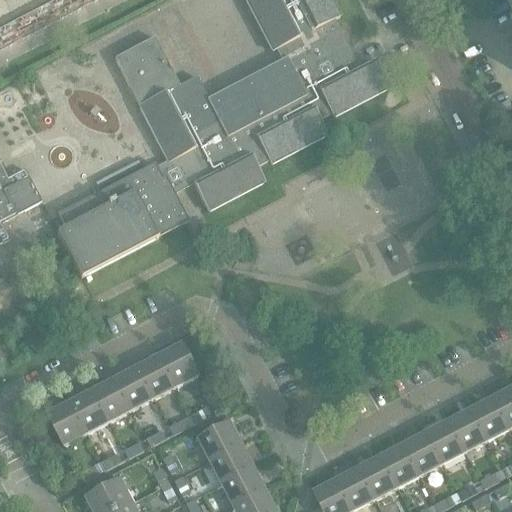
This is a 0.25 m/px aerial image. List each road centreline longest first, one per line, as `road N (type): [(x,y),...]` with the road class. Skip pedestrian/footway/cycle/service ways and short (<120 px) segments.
road 1 (residential): [(23,484),(1,439),(13,397),(215,297),(300,458),(511,351)]
road 2 (residential): [(511,198),(410,0)]
